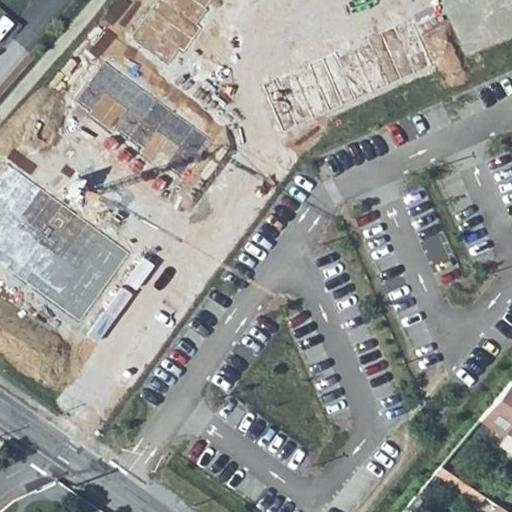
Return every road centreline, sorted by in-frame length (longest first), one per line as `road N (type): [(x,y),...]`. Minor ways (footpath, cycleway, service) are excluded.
road 1 (residential): [(324,0),(238,67),(269,140),(193,244)]
road 2 (residential): [(193,244),(55,445)]
road 3 (residential): [(193,244),(62,152)]
